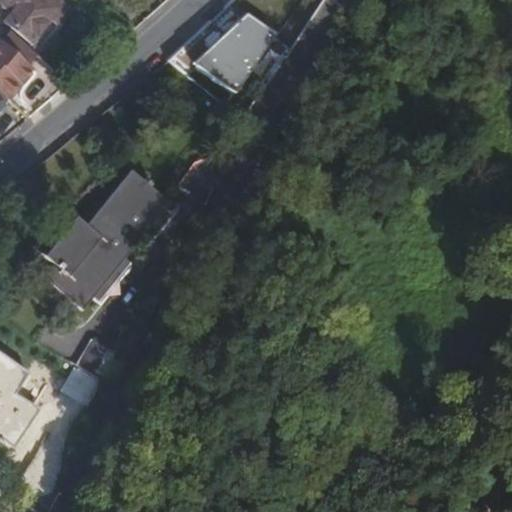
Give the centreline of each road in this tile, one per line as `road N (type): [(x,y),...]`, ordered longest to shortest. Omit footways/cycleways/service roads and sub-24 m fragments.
road 1 (residential): [(68,511),(338,0)]
road 2 (tertiary): [(0,186),(81,123),(209,0)]
